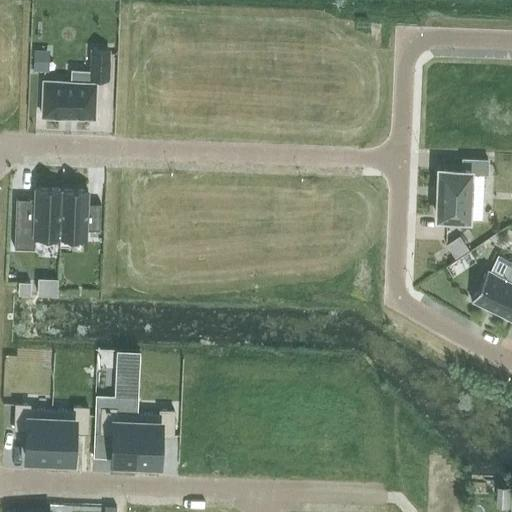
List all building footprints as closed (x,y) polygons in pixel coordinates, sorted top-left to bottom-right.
[(92,50),(91,77),(107,78),(108,50),(92,50)] [(43,80),(42,116),(94,118),(96,82),(43,80)] [(438,200),(437,217),(467,218),(469,172),(487,173),(487,159),(462,158),(462,170),(439,169),(438,186),(438,200)] [(15,198),(14,247),(34,248),(34,239),(59,240),(59,235),(61,188),(35,187),(35,199),(15,198)] [(61,188),(59,235),(85,237),(85,229),(99,229),(101,203),(87,202),(87,189),(61,188)] [(511,281),(486,268),(471,299),(511,320),(511,281)] [(49,460),(51,408),(29,407),(29,404),(15,403),(14,428),(27,429),(26,458),(47,459),(47,460),(49,460)] [(73,460),(74,431),(87,431),(88,406),(73,405),(73,409),(51,408),(49,460),(51,460),(51,459),(73,460)] [(101,407),(100,432),(113,432),(112,462),(133,463),(135,463),(137,412),(115,411),(115,407),(101,407)] [(159,413),(137,412),(135,463),(137,463),(159,464),(160,434),(173,435),(174,409),(159,409),(159,413)]
